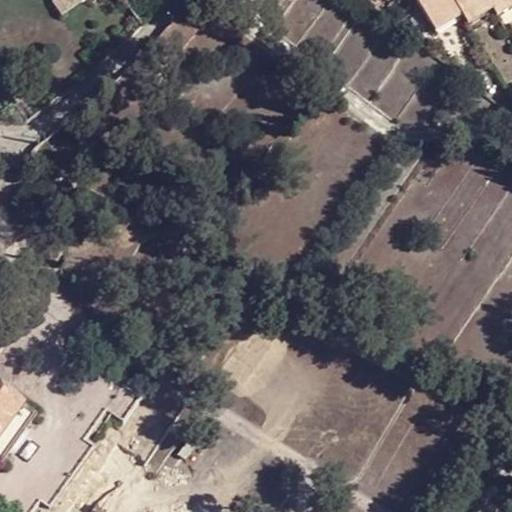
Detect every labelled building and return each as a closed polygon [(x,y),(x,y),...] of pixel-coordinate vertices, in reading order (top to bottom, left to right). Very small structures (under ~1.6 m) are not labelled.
[(413,0),(432,30),(458,13),(462,20),(487,2),(492,11),(508,0),(413,0)] [(511,10),(511,0),(508,0),(492,11),(493,13),(498,20),(511,10)] [(493,13),(492,11),(487,2),(462,20),(468,29),(493,13)] [(458,13),(432,30),(436,36),(462,20),(458,13)] [(181,18),(149,53),(168,70),(200,34),(181,18)] [(29,87),(11,99),(16,105),(33,94),(29,87)] [(0,464),(2,466),(37,416),(0,389),(0,464)] [(84,442),(40,503),(50,511),(94,449),(84,442)]
